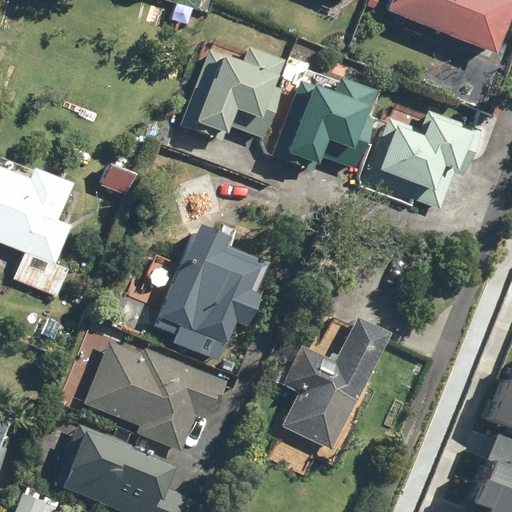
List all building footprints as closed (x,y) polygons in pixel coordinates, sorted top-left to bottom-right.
[(160,0),(204,18),(210,0),(160,0)] [(511,0),(386,0),(381,15),(488,60),(511,2),(511,0)] [(258,142),(277,90),(271,88),(281,62),(244,48),(243,52),(213,41),(208,52),(204,51),(175,128),(187,133),(189,128),(217,139),(221,129),(258,142)] [(336,82),(330,99),(281,81),(277,90),(258,142),(253,154),(279,164),(281,159),(311,170),(314,161),(346,173),(375,96),(336,82)] [(475,132),(420,113),(414,131),(385,122),(363,189),(436,213),(448,176),(459,180),(475,132)] [(132,173),(102,163),(94,188),(124,198),(132,173)] [(0,248),(19,256),(8,283),(50,301),(62,272),(50,267),(66,228),(51,222),(67,184),(25,167),(19,181),(0,172),(0,248)] [(218,240),(187,229),(154,319),(172,326),(164,347),(224,369),(262,267),(214,249),(218,240)] [(306,354),(295,349),(276,390),(292,397),(276,430),(329,454),(382,338),(347,322),(340,337),(318,327),(306,354)] [(137,356),(100,342),(76,404),(136,427),(132,438),(176,455),(190,419),(200,423),(217,381),(139,350),(137,356)] [(483,419),(511,431),(511,361),(504,382),(498,380),(483,419)] [(145,454),(74,426),(50,486),(116,511),(190,511),(193,504),(160,491),(167,472),(142,462),(145,454)] [(0,478),(17,437),(0,430),(0,478)] [(482,462),(475,480),(511,494),(511,443),(488,434),(478,460),(482,462)] [(511,511),(511,494),(475,480),(474,479),(464,504),(461,503),(456,511),(511,511)] [(52,511),(55,505),(20,489),(9,511),(52,511)]
